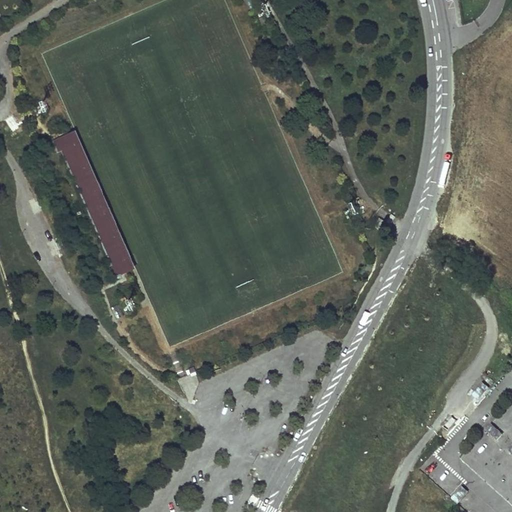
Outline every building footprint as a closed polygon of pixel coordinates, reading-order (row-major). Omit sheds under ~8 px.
[(133,268),(72,130),(55,138),(116,276),(133,268)] [(383,222),(378,219),(373,226),(378,230),(383,222)] [(191,370),(176,378),(188,400),(202,392),(191,370)] [(488,388),(482,383),(472,394),(478,399),(488,388)] [(487,431),(497,440),(502,434),(492,425),(487,431)] [(461,487),(452,498),(457,503),(467,492),(461,487)]
